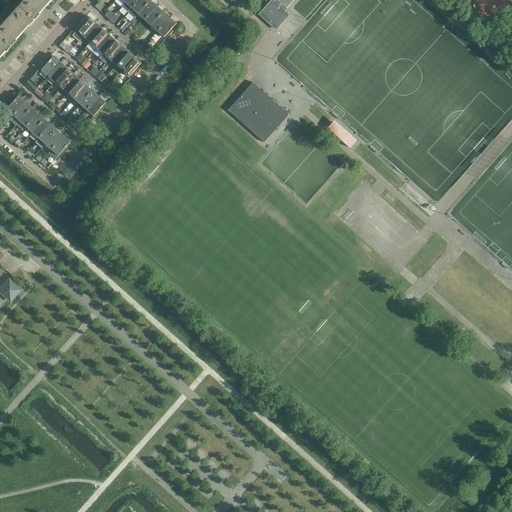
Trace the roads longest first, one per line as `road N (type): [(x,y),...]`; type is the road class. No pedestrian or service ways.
road 1 (residential): [(0,135),(54,186),(192,30),(158,0)]
road 2 (residential): [(88,0),(0,100)]
